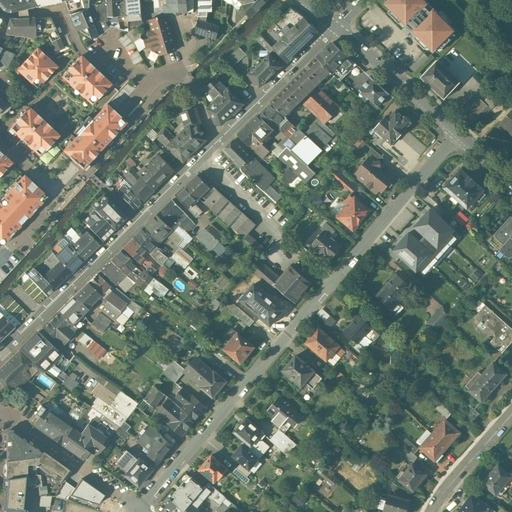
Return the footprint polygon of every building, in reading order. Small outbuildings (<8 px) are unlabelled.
[(31,0),(0,0),(0,7),(2,10),(10,13),(17,11),(25,9),(34,8),(31,0)] [(62,0),(67,11),(86,7),(86,3),(85,0),(62,0)] [(107,0),(85,0),(86,3),(86,7),(87,10),(87,12),(88,12),(90,20),(108,19),(108,17),(107,0)] [(107,0),(108,17),(127,16),(127,14),(126,0),(107,0)] [(126,0),(127,14),(140,13),(139,0),(126,0)] [(177,0),(159,0),(161,9),(165,9),(165,12),(179,12),(177,0)] [(177,0),(179,12),(188,12),(187,2),(186,0),(177,0)] [(199,0),(199,12),(207,12),(211,11),(211,0),(199,0)] [(248,0),(243,5),(240,8),(250,18),(268,0),(248,0)] [(388,0),(384,4),(390,10),(388,13),(399,24),(400,22),(415,37),(413,38),(424,50),(427,47),(433,53),(440,46),(442,49),(451,40),(449,38),(456,31),(449,25),(452,22),(446,17),(444,19),(433,8),(433,9),(429,5),(429,4),(424,0),(388,0)] [(25,9),(17,11),(19,19),(27,19),(25,9)] [(276,21),(302,48),(314,36),(313,34),(313,30),(314,29),(304,19),(291,9),(276,21)] [(87,10),(69,15),(75,29),(91,39),(97,36),(90,20),(88,12),(87,12),(87,10)] [(207,12),(199,12),(197,20),(205,23),(207,12)] [(50,17),(34,18),(35,37),(48,36),(51,42),(59,38),(50,17)] [(19,19),(9,20),(6,34),(29,37),(35,37),(34,18),(27,19),(19,19)] [(108,19),(90,20),(97,36),(111,26),(110,24),(108,19)] [(138,20),(128,21),(129,29),(124,31),(126,33),(139,27),(138,20)] [(167,21),(161,20),(150,21),(153,33),(149,34),(150,39),(144,41),(146,47),(152,46),(153,51),(158,49),(160,55),(175,51),(167,21)] [(205,23),(197,20),(195,33),(206,36),(216,40),(220,27),(205,23)] [(128,21),(110,24),(111,26),(124,31),(129,29),(128,21)] [(302,48),(276,21),(265,32),(265,31),(256,40),(269,53),(274,49),(286,62),(302,48)] [(57,61),(39,45),(18,68),(36,84),(57,61)] [(336,47),(334,49),(330,45),(316,59),(329,72),(332,75),(340,82),(356,65),(336,47)] [(136,64),(144,60),(136,46),(128,50),(136,64)] [(234,65),(247,54),(240,46),(227,58),(234,65)] [(13,55),(0,48),(0,62),(6,68),(13,55)] [(82,51),(60,75),(91,102),(113,78),(82,51)] [(425,53),(411,68),(416,71),(429,57),(425,53)] [(269,55),(263,61),(254,69),(247,75),(259,88),(281,67),(269,55)] [(294,81),(306,94),(329,72),(316,59),(294,81)] [(459,83),(436,61),(420,78),(421,79),(442,98),(442,99),(443,99),(459,83)] [(389,94),(370,77),(358,90),(378,107),(389,94)] [(227,90),(215,79),(205,88),(217,100),(227,90)] [(306,94),(294,81),(271,103),(284,116),(306,94)] [(217,100),(231,115),(243,104),(242,104),(234,96),(228,89),(227,90),(217,100)] [(340,108),(319,89),(304,104),(325,123),(340,108)] [(16,97),(7,90),(5,93),(0,98),(6,104),(8,106),(16,97)] [(247,99),(239,91),(234,96),(242,104),(247,99)] [(478,98),(461,116),(470,124),(487,106),(478,98)] [(107,99),(67,143),(86,161),(126,116),(107,99)] [(231,115),(217,100),(207,109),(216,124),(222,124),(231,115)] [(284,116),(271,103),(258,116),(273,130),(281,122),(285,117),(284,116)] [(8,106),(6,104),(0,110),(0,115),(1,116),(3,116),(7,112),(10,107),(8,106)] [(59,134),(28,105),(10,125),(41,153),(59,134)] [(195,109),(181,115),(184,124),(186,128),(192,122),(198,128),(201,126),(195,109)] [(511,109),(500,123),(511,134),(511,109)] [(389,118),(386,116),(374,130),(386,141),(391,145),(396,139),(397,139),(405,130),(404,129),(410,123),(409,119),(406,116),(402,116),(395,110),(389,118)] [(273,130),(258,116),(246,127),(256,137),(270,151),(271,150),(261,141),(273,130)] [(283,124),(279,129),(288,138),(298,129),(297,128),(297,129),(288,120),(283,124)] [(186,128),(178,136),(194,152),(205,140),(200,135),(203,133),(198,128),(192,122),(186,128)] [(331,139),(314,124),(304,135),(306,136),(321,150),(331,139)] [(256,137),(246,127),(238,136),(248,146),(256,137)] [(175,139),(164,129),(157,136),(167,147),(175,139)] [(298,129),(288,138),(296,146),(306,136),(304,135),(298,129)] [(194,152),(178,136),(175,139),(167,147),(172,152),(177,157),(183,162),(194,152)] [(296,146),(290,151),(305,165),(321,150),(306,136),(296,146)] [(270,151),(256,137),(248,146),(262,159),(268,153),(270,151)] [(360,138),(354,145),(359,150),(365,143),(360,138)] [(234,140),(223,150),(232,160),(240,153),(242,156),(246,152),(234,140)] [(391,145),(386,141),(382,145),(391,153),(395,148),(391,145)] [(383,158),(372,148),(366,155),(369,158),(371,155),(379,162),(383,158)] [(303,168),(285,150),(278,157),(297,174),(303,168)] [(262,191),(246,175),(245,176),(241,172),(221,152),(211,162),(251,202),(282,230),(292,218),(262,191)] [(274,179),(246,152),(242,156),(240,153),(232,160),(240,168),(241,172),(245,176),(246,175),(262,191),(274,179)] [(268,153),(262,159),(268,164),(273,158),(268,153)] [(379,162),(371,155),(369,158),(359,169),(362,172),(357,177),(373,191),(376,187),(382,191),(387,185),(389,186),(397,177),(387,169),(383,174),(380,171),(382,168),(379,166),(379,162)] [(150,165),(165,180),(174,171),(159,156),(150,165)] [(0,176),(9,166),(0,157),(0,176)] [(165,180),(150,165),(146,168),(145,166),(137,174),(138,175),(141,178),(154,191),(165,180)] [(288,167),(280,180),(286,185),(296,175),(288,167)] [(358,187),(336,167),(332,172),(336,176),(341,172),(348,178),(345,184),(354,192),(358,187)] [(137,174),(131,168),(129,170),(124,175),(134,185),(138,180),(136,178),(138,175),(137,174)] [(460,170),(444,188),(445,189),(446,191),(447,193),(449,194),(451,194),(467,208),(470,205),(482,191),(483,190),(475,183),(476,183),(468,176),(468,177),(460,170)] [(197,175),(186,187),(198,200),(202,196),(210,188),(197,175)] [(154,191),(141,178),(138,180),(134,185),(132,187),(145,200),(154,191)] [(49,197),(29,179),(5,205),(24,223),(49,197)] [(211,186),(210,188),(202,196),(207,202),(204,204),(243,238),(247,233),(255,225),(211,186)] [(145,200),(132,187),(130,189),(143,201),(145,200)] [(198,200),(186,187),(176,196),(189,209),(195,203),(198,200)] [(143,201),(130,189),(122,197),(134,210),(143,201)] [(482,191),(470,205),(472,206),(477,201),(479,202),(485,195),(482,191)] [(353,199),(349,196),(344,203),(347,206),(338,217),(353,230),(354,230),(357,227),(356,226),(366,215),(367,215),(370,212),(370,210),(354,197),(353,199)] [(105,197),(88,215),(95,221),(88,228),(102,242),(126,218),(105,197)] [(184,213),(172,200),(157,215),(170,227),(175,222),(184,213)] [(195,203),(189,209),(197,218),(203,212),(195,203)] [(24,223),(5,205),(0,210),(0,243),(2,246),(24,223)] [(431,209),(414,227),(438,248),(454,230),(431,209)] [(194,224),(184,213),(175,222),(186,233),(194,224)] [(170,227),(157,215),(148,224),(163,238),(165,235),(172,229),(170,227)] [(511,218),(510,216),(501,226),(504,228),(499,233),(508,241),(510,238),(511,235),(511,218)] [(334,231),(325,223),(320,228),(324,231),(330,236),(334,231)] [(225,236),(211,224),(206,230),(219,242),(220,242),(225,236)] [(159,241),(144,227),(133,238),(146,251),(149,254),(157,247),(155,245),(159,241)] [(206,230),(204,228),(196,237),(211,251),(219,242),(206,230)] [(411,228),(408,232),(419,239),(422,235),(411,228)] [(172,229),(165,235),(177,246),(183,239),(172,229)] [(330,236),(324,231),(311,246),(317,251),(318,255),(323,256),(328,261),(341,246),(330,236)] [(435,255),(409,232),(393,251),(418,274),(435,255)] [(80,233),(68,244),(71,247),(82,236),(80,233)] [(82,236),(71,247),(83,260),(84,260),(99,245),(86,233),(82,236)] [(266,250),(247,233),(243,238),(262,255),(266,250)] [(68,244),(62,238),(50,251),(52,254),(63,266),(62,267),(69,274),(83,260),(71,247),(68,244)] [(133,238),(122,249),(138,264),(140,263),(144,259),(141,256),(146,251),(133,238)] [(508,241),(499,250),(505,256),(511,247),(511,240),(510,238),(508,241)] [(160,250),(157,247),(149,254),(158,263),(161,266),(168,258),(159,250),(160,250)] [(193,259),(179,247),(175,253),(189,264),(193,259)] [(135,266),(120,251),(115,256),(130,271),(134,267),(135,266)] [(189,264),(175,253),(171,258),(185,269),(189,264)] [(63,266),(52,254),(43,262),(51,269),(42,278),(53,289),(70,274),(69,274),(62,267),(63,266)] [(130,271),(115,256),(110,261),(125,276),(128,272),(130,271)] [(148,263),(144,259),(140,263),(144,267),(148,263)] [(125,276),(110,261),(100,271),(114,285),(122,278),(125,276)] [(280,280),(259,261),(250,271),(261,280),(272,290),(273,290),(276,286),(275,286),(280,280)] [(156,270),(150,265),(145,271),(151,276),(156,270)] [(190,265),(186,271),(195,278),(199,272),(190,265)] [(306,280),(291,267),(290,267),(291,267),(280,280),(275,286),(276,286),(294,302),(294,301),(306,287),(307,287),(310,283),(307,280),(306,280)] [(42,278),(33,268),(26,275),(45,296),(46,296),(53,289),(42,278)] [(145,271),(144,270),(138,277),(148,285),(154,278),(151,276),(145,271)] [(134,277),(128,272),(125,276),(132,281),(134,277)] [(110,287),(97,274),(87,283),(100,296),(104,292),(108,289),(110,287)] [(396,275),(376,297),(380,301),(377,304),(384,310),(387,307),(391,310),(411,288),(396,275)] [(148,285),(138,277),(134,283),(135,283),(144,290),(148,285)] [(29,278),(20,287),(24,291),(33,283),(29,278)] [(127,278),(122,278),(117,283),(126,291),(130,288),(134,284),(127,278)] [(272,290),(261,280),(258,284),(269,294),(272,290)] [(164,286),(157,281),(154,285),(154,288),(160,292),(164,286)] [(33,283),(24,291),(28,295),(37,287),(33,283)] [(100,296),(87,283),(74,297),(87,309),(100,296)] [(144,290),(135,283),(134,284),(130,288),(140,296),(144,290)] [(37,287),(28,295),(33,300),(41,291),(37,287)] [(120,299),(110,292),(111,292),(108,289),(104,292),(107,295),(103,298),(108,302),(113,306),(120,299)] [(41,291),(33,300),(37,304),(45,296),(41,291)] [(10,297),(1,305),(6,309),(14,301),(10,297)] [(87,309),(74,297),(57,313),(70,325),(71,323),(76,327),(81,322),(78,318),(87,309)] [(120,299),(113,306),(119,312),(125,305),(125,304),(120,299)] [(287,310),(274,299),(260,314),(274,325),(287,310)] [(14,301),(6,309),(10,313),(18,305),(14,301)] [(113,306),(108,302),(102,310),(113,319),(119,312),(113,306)] [(0,341),(19,323),(0,303),(0,341)] [(18,305),(10,313),(14,318),(23,309),(18,305)] [(133,312),(125,305),(119,312),(127,318),(133,312)] [(254,321),(234,305),(230,310),(249,327),(254,321)] [(442,305),(426,323),(436,332),(452,314),(442,305)] [(511,329),(485,305),(474,317),(480,323),(477,326),(479,327),(484,322),(497,334),(489,343),(501,354),(511,342),(511,329)] [(23,309),(14,318),(18,322),(27,313),(23,309)] [(57,313),(42,327),(55,340),(62,345),(72,334),(73,333),(67,327),(70,325),(57,313)] [(110,322),(98,314),(94,319),(106,327),(110,322)] [(374,330),(358,316),(344,332),(359,346),(360,345),(358,343),(365,335),(367,337),(374,330)] [(106,327),(94,319),(91,324),(102,333),(106,327)] [(76,327),(71,323),(70,325),(67,327),(73,333),(72,334),(79,339),(78,341),(86,348),(92,340),(76,327)] [(338,346),(318,329),(306,343),(326,360),(327,360),(338,346)] [(53,347),(38,332),(28,342),(44,357),(51,363),(56,366),(58,368),(66,358),(53,347)] [(250,344),(237,333),(223,349),(240,364),(251,351),(253,350),(254,347),(253,345),(250,344)] [(105,351),(92,340),(86,348),(99,359),(105,351)] [(44,357),(28,342),(20,350),(35,365),(44,370),(51,363),(44,357)] [(338,346),(327,360),(333,365),(344,352),(338,346)] [(31,365),(18,351),(8,361),(27,381),(31,377),(25,371),(31,365)] [(302,361),(295,356),(282,371),(289,376),(289,377),(289,379),(292,382),(294,382),(295,381),(301,387),(304,382),(314,371),(302,361)] [(196,357),(186,370),(184,372),(201,386),(213,372),(196,357)] [(186,370),(173,360),(167,368),(179,378),(184,372),(186,370)] [(312,367),(304,360),(302,361),(311,369),(312,367)] [(27,381),(8,361),(0,368),(0,383),(12,396),(27,381)] [(51,363),(44,370),(51,375),(52,373),(51,373),(56,366),(51,363)] [(493,363),(482,375),(478,372),(470,380),(474,383),(468,390),(481,402),(488,394),(493,388),(505,374),(493,363)] [(58,368),(56,366),(51,373),(52,373),(63,382),(67,376),(58,368)] [(179,378),(167,368),(162,373),(175,383),(179,378)] [(75,379),(78,375),(71,371),(62,384),(74,391),(80,382),(75,379)] [(201,386),(200,388),(213,399),(227,382),(220,376),(214,371),(213,372),(201,386)] [(314,371),(304,382),(313,389),(314,387),(315,389),(317,386),(316,385),(322,378),(314,371)] [(333,378),(325,372),(322,376),(329,382),(333,378)] [(154,386),(143,400),(153,409),(165,395),(154,386)] [(89,406),(64,388),(48,410),(72,427),(89,406)] [(192,397),(182,389),(175,397),(178,400),(185,406),(192,397)] [(137,404),(120,390),(113,399),(130,413),(137,404)] [(185,406),(182,410),(194,420),(205,407),(193,396),(192,397),(185,406)] [(294,410),(279,397),(268,410),(276,417),(273,421),(280,427),(294,410)] [(175,404),(169,399),(156,414),(169,425),(182,410),(175,404)] [(185,406),(178,400),(175,404),(182,410),(185,406)] [(451,413),(439,402),(434,407),(447,418),(451,413)] [(72,427),(71,429),(83,437),(87,431),(81,426),(82,424),(93,431),(93,430),(100,435),(102,432),(110,421),(103,417),(104,416),(89,406),(72,427)] [(48,410),(44,407),(33,424),(60,443),(71,429),(72,427),(48,410)] [(480,414),(471,407),(463,416),(471,424),(480,414)] [(136,408),(116,433),(121,436),(138,416),(141,412),(136,408)] [(169,425),(181,435),(194,420),(182,410),(169,425)] [(162,436),(138,416),(125,431),(149,451),(162,436)] [(266,436),(246,419),(240,425),(238,424),(234,429),(236,431),(235,432),(251,446),(251,445),(257,438),(261,442),(262,441),(266,436)] [(461,435),(445,420),(432,434),(447,447),(453,440),(455,442),(461,435)] [(110,421),(102,432),(110,438),(118,427),(110,421)] [(100,435),(93,430),(93,431),(82,424),(81,426),(87,431),(83,437),(89,442),(93,445),(91,447),(98,452),(110,438),(102,432),(100,435)] [(71,429),(60,443),(83,459),(90,449),(86,446),(89,442),(83,437),(71,429)] [(43,452),(12,430),(5,434),(7,461),(27,458),(40,457),(43,452)] [(447,447),(432,434),(420,447),(437,463),(443,455),(441,453),(447,447)] [(285,445),(274,435),(269,440),(281,451),(285,445)] [(149,451),(146,455),(145,455),(157,465),(157,464),(173,445),(166,439),(162,436),(149,451)] [(176,442),(169,436),(166,439),(173,445),(176,442)] [(261,442),(257,438),(251,445),(262,454),(268,446),(262,441),(261,442)] [(418,449),(406,438),(402,443),(408,450),(414,454),(418,449)] [(247,450),(242,445),(233,456),(241,463),(249,470),(258,459),(247,450)] [(262,454),(251,445),(251,446),(247,450),(258,459),(262,454)] [(414,454),(408,450),(404,455),(414,462),(417,457),(414,454)] [(125,451),(114,464),(125,473),(137,460),(125,451)] [(49,475),(58,462),(43,452),(40,457),(27,458),(27,464),(35,464),(49,475)] [(227,468),(211,455),(199,470),(214,483),(227,468)] [(27,458),(7,461),(5,479),(27,476),(27,464),(27,458)] [(151,470),(138,459),(137,460),(125,473),(124,476),(137,487),(142,481),(142,482),(147,476),(146,475),(151,470)] [(58,462),(49,475),(61,484),(71,471),(58,462)] [(249,470),(241,463),(237,468),(247,477),(252,472),(249,470)] [(35,464),(27,464),(27,476),(33,475),(35,474),(35,464)] [(412,464),(399,481),(413,491),(426,474),(412,464)] [(498,465),(482,483),(495,495),(505,484),(511,477),(498,465)] [(329,494),(338,485),(320,469),(312,478),(329,494)] [(71,471),(61,484),(72,492),(75,494),(84,481),(71,471)] [(27,476),(26,491),(39,486),(33,475),(27,476)] [(27,476),(5,479),(2,510),(22,511),(24,511),(26,491),(27,476)] [(204,488),(189,476),(182,484),(182,485),(173,496),(175,498),(168,506),(174,511),(183,511),(191,503),(195,498),(204,488)] [(398,486),(385,477),(378,486),(391,495),(398,486)] [(105,496),(84,481),(75,494),(78,496),(91,505),(94,501),(99,504),(105,496)] [(204,488),(195,498),(200,502),(206,496),(213,487),(208,483),(204,488)] [(61,484),(55,495),(69,496),(72,492),(61,484)] [(505,484),(496,494),(499,497),(508,487),(505,484)] [(45,486),(39,487),(40,495),(47,494),(45,486)] [(222,495),(213,487),(206,496),(218,506),(225,498),(222,495)] [(75,494),(69,501),(75,503),(78,496),(75,494)] [(394,497),(388,495),(383,511),(386,511),(405,511),(409,502),(400,499),(400,498),(394,496),(394,497)] [(494,511),(471,495),(459,511),(494,511)] [(51,497),(40,496),(40,506),(50,506),(51,497)] [(195,498),(191,503),(195,507),(200,502),(195,498)] [(191,503),(183,511),(201,511),(195,507),(191,503)]
